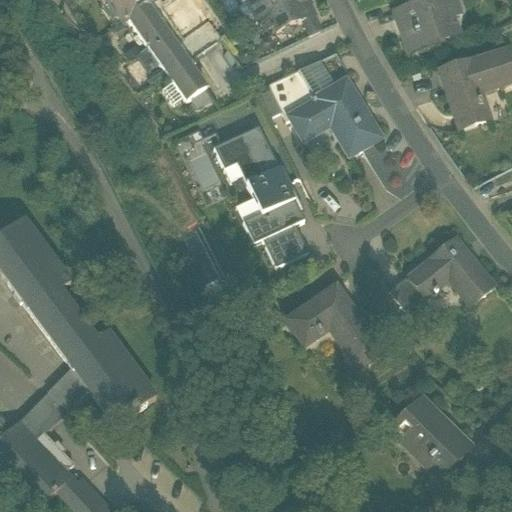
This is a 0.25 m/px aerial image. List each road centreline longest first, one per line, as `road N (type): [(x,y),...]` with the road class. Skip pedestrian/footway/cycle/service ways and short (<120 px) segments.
road 1 (residential): [(0,99),(18,94),(69,128),(170,325),(219,511)]
road 2 (residential): [(338,0),(448,180)]
road 3 (unknown): [(81,415),(142,490),(181,511)]
road 4 (residential): [(448,180),(348,252)]
